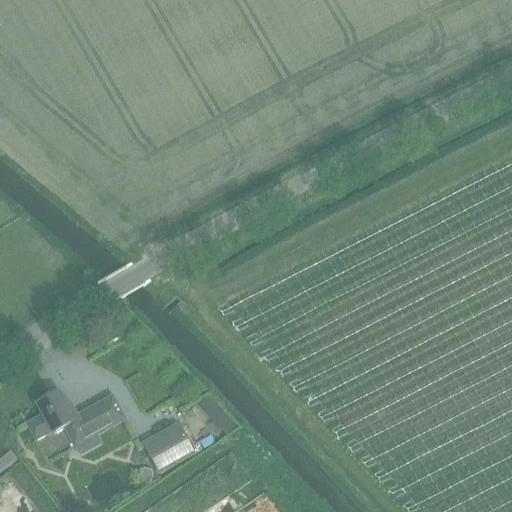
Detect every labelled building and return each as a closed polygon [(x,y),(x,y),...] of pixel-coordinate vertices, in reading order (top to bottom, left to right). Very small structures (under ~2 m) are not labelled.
[(43,418),(27,427),(35,442),(51,434),(52,437),(63,431),(67,439),(78,433),(82,441),(97,434),(98,436),(125,422),(113,399),(85,415),(86,417),(79,422),(71,408),(67,410),(59,395),(37,407),(43,418)] [(209,420),(227,437),(235,429),(218,411),(209,420)] [(179,427),(142,447),(159,476),(195,456),(179,427)] [(0,454),(0,474),(16,462),(6,450),(0,454)] [(240,499),(248,492),(229,470),(220,478),(240,499)] [(22,511),(5,490),(0,494),(0,511),(22,511)]
